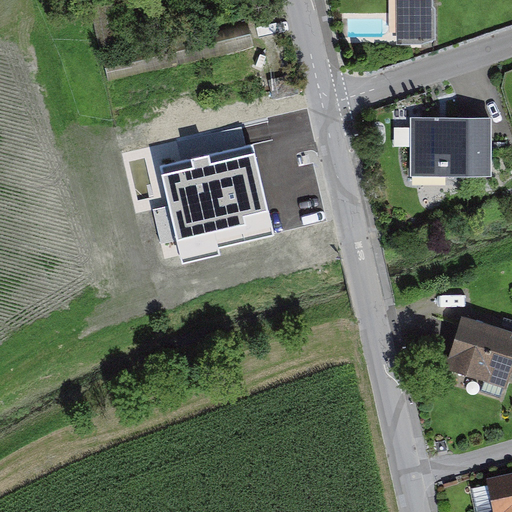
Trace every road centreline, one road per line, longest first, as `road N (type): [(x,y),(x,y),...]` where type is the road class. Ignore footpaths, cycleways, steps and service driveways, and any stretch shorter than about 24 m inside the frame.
road 1 (residential): [(413,475),(321,100)]
road 2 (residential): [(511,45),(321,100)]
